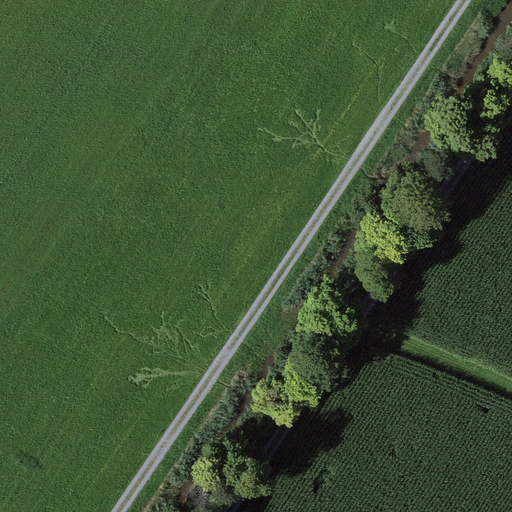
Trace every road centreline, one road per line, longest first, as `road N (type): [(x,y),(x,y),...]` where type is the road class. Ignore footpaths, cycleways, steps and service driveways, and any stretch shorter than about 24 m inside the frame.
road 1 (track): [(460,0),(113,511)]
road 2 (track): [(511,96),(230,511)]
